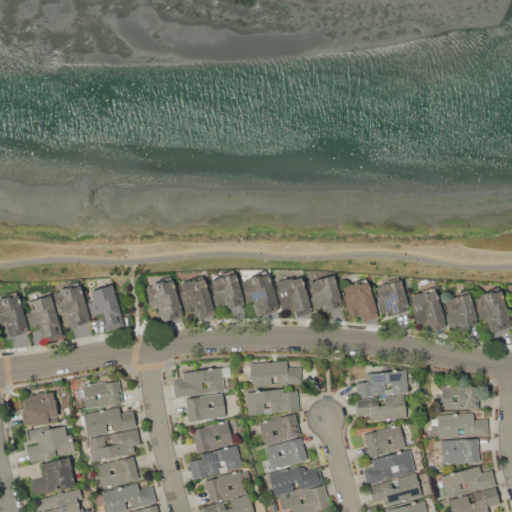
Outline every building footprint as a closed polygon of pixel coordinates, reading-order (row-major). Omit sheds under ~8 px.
[(211,281),(217,279),(216,278),(235,273),(243,303),(220,310),(218,304),(215,304),(212,292),(214,291),(211,281)] [(241,282),(247,280),(246,278),(255,275),(255,278),(268,274),(278,310),(254,317),(250,302),(247,303),(241,282)] [(309,282),(333,275),(342,305),(321,311),(321,308),(314,310),(310,297),(313,296),(309,282)] [(178,285),(182,283),(182,281),(201,276),(203,283),(206,282),(214,310),(201,314),(200,312),(186,316),(180,293),(181,293),(178,285)] [(275,281),(292,277),(293,279),(301,277),(309,306),(290,311),(290,309),(282,311),(277,292),(278,292),(275,281)] [(151,284),(165,280),(166,282),(173,280),(184,316),(176,318),(177,321),(163,325),(158,307),(151,309),(145,288),(152,286),(151,284)] [(375,287),(400,280),(409,311),(390,316),(389,313),(383,314),(383,312),(379,313),(376,302),(379,301),(375,287)] [(342,287),(346,286),(346,285),(353,283),(353,284),(359,282),(360,284),(367,282),(376,311),(351,318),(350,314),(349,315),(343,296),(345,296),(342,287)] [(60,292),(60,289),(80,284),(91,322),(69,328),(67,319),(68,319),(66,312),(59,314),(53,295),(60,292)] [(120,309),(124,322),(115,324),(116,328),(105,332),(100,314),(92,317),(88,302),(93,300),(90,291),(113,285),(115,294),(117,293),(121,308),(120,309)] [(487,319),(480,321),(474,298),(482,296),(481,294),(501,288),(511,325),(491,331),(487,319)] [(410,296),(413,295),(413,294),(420,292),(420,293),(427,291),(427,292),(435,290),(445,321),(430,326),(429,322),(416,326),(411,307),(413,307),(410,296)] [(0,297),(18,292),(29,331),(7,338),(3,323),(0,323),(0,297)] [(445,301),(450,299),(449,298),(469,292),(478,323),(460,328),(460,326),(449,329),(445,315),(448,314),(445,301)] [(27,314),(32,312),(29,301),(51,295),(63,335),(41,342),(37,326),(31,328),(27,314)] [(288,384),(278,385),(278,383),(272,384),(272,385),(251,387),(250,363),(286,361),(287,367),(301,366),(302,383),(288,384)] [(174,397),(172,382),(182,380),(181,373),(229,366),(230,376),(223,377),(225,390),(174,397)] [(358,397),(357,383),(366,382),(365,374),(406,370),(408,385),(406,385),(407,393),(358,397)] [(82,385),(106,382),(106,383),(120,381),(123,403),(85,408),(84,398),(78,398),(77,390),(83,389),(82,385)] [(441,385),(480,386),(480,410),(441,409),(441,385)] [(275,412),(249,415),(246,393),(283,388),(284,392),(297,391),(298,409),(275,412)] [(25,396),(36,394),(36,393),(46,392),(46,393),(53,392),(53,393),(60,392),(63,415),(57,416),(58,421),(24,426),(22,411),(24,411),(24,405),(27,405),(25,396)] [(185,399),(224,393),(227,417),(188,422),(185,399)] [(406,417),(368,421),(368,415),(356,416),(354,399),(404,395),(406,417)] [(88,437),(85,425),(82,425),(80,416),(84,416),(83,413),(119,407),(120,414),(134,411),(137,426),(107,431),(108,433),(88,437)] [(258,422),(294,413),(300,434),(264,443),(258,422)] [(438,438),(438,430),(437,415),(474,413),(475,419),(487,419),(488,435),(465,436),(465,435),(458,436),(458,437),(438,438)] [(197,452),(191,430),(228,421),(234,443),(197,452)] [(363,435),(378,431),(377,430),(399,424),(405,447),(368,456),(363,435)] [(30,461),(27,447),(38,445),(37,439),(31,441),(28,430),(39,428),(39,431),(64,425),(67,435),(71,434),(75,452),(30,461)] [(88,439),(138,428),(141,444),(130,446),(131,454),(92,461),(88,439)] [(265,447),(301,437),(307,460),(271,470),(265,447)] [(441,441),(479,439),(480,462),(442,465),(441,441)] [(193,480),(188,461),(202,458),(201,454),(237,445),(243,467),(193,480)] [(366,485),(362,470),(373,467),(371,460),(410,449),(416,472),(366,485)] [(97,466),(133,456),(139,478),(103,488),(97,466)] [(41,464),(67,457),(75,486),(65,489),(64,484),(56,486),(58,491),(34,497),(30,481),(43,477),(41,473),(44,472),(41,464)] [(268,474),(303,465),(305,471),(319,467),(323,483),(300,489),(300,488),(293,489),(294,491),(274,497),(268,474)] [(480,472),(492,469),(496,485),(447,497),(441,476),(479,466),(480,472)] [(204,481),(218,477),(218,476),(248,469),(251,480),(244,482),(247,493),(210,502),(204,481)] [(368,486),(416,473),(422,496),(386,505),(384,499),(373,502),(368,486)] [(105,511),(101,493),(138,483),(140,490),(152,486),(157,503),(134,509),(133,507),(127,509),(127,511),(123,511),(105,511)] [(278,497),(325,485),(330,507),(311,511),(291,511),(290,509),(281,511),(278,497)] [(496,487),(500,502),(486,505),(487,511),(450,511),(448,501),(496,487)] [(37,511),(34,501),(57,495),(56,493),(63,491),(64,493),(80,488),(83,499),(77,500),(79,508),(82,507),(83,511),(42,511),(37,511)] [(201,511),(200,507),(248,495),(249,501),(253,500),(255,511),(201,511)] [(385,511),(385,510),(424,500),(426,511),(385,511)]
